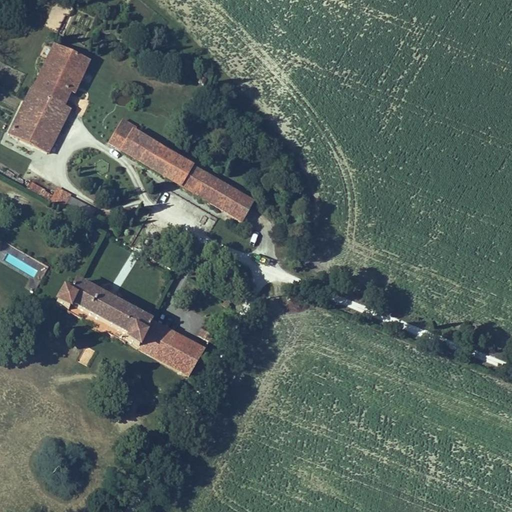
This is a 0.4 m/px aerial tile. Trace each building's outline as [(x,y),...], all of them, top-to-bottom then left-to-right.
[(7,143),(8,144),(44,159),(64,112),(58,110),(64,96),(67,98),(82,65),(49,51),(29,97),(26,95),(7,140),(7,143)] [(136,127),(123,120),(110,140),(243,222),(252,206),(132,132),(136,127)] [(30,187),(25,194),(48,207),(53,200),(30,187)] [(53,200),(48,207),(106,240),(113,229),(54,196),(53,200)] [(60,320),(115,352),(117,349),(164,376),(178,351),(130,322),(68,286),(61,297),(57,296),(48,309),(62,317),(60,320)] [(77,361),(86,366),(94,350),(84,346),(77,361)] [(192,360),(178,351),(164,376),(178,384),(192,360)]
